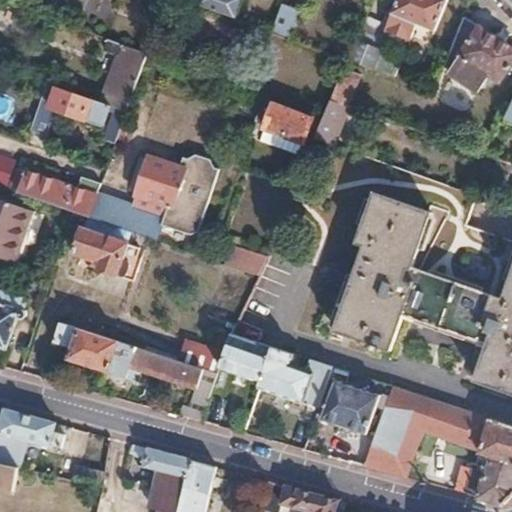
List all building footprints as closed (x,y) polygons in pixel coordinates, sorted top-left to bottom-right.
[(89,0),(86,0),(76,27),(111,40),(116,27),(109,25),(114,10),(89,0)] [(201,0),(200,4),(238,17),(243,0),(201,0)] [(358,41),(350,59),(399,77),(403,66),(394,63),(396,58),(381,53),(385,43),(406,52),(418,22),(435,29),(448,0),(398,0),(393,12),(387,9),(374,39),(361,34),(358,41)] [(284,3),(275,29),(294,36),(303,10),(284,3)] [(511,48),(465,17),(446,67),(475,86),(482,86),(490,76),(501,83),(511,65),(511,48)] [(347,36),(339,55),(350,59),(358,41),(347,36)] [(122,56),(105,103),(129,111),(140,79),(149,54),(111,40),(108,51),(122,56)] [(346,68),(333,98),(349,103),(362,74),(346,68)] [(59,88),(52,108),(105,128),(111,112),(117,119),(125,122),(129,111),(105,103),(59,88)] [(266,96),(257,121),(267,124),(266,127),(305,140),(314,114),(266,96)] [(324,118),(319,129),(334,135),(342,117),(327,111),(324,118)] [(36,119),(28,142),(44,147),(52,124),(36,119)] [(266,127),(262,138),(301,152),(305,140),(266,127)] [(100,194),(91,218),(158,240),(163,224),(195,237),(202,233),(224,172),(220,170),(215,162),(201,157),(193,160),(188,159),(184,169),(153,158),(135,209),(122,204),(122,202),(100,194)] [(18,169),(11,190),(76,212),(91,218),(100,194),(104,183),(85,177),(80,189),(18,169)] [(373,251),(344,334),(392,350),(406,313),(419,318),(423,309),(479,329),(475,338),(480,341),(479,345),(489,349),(477,381),(511,393),(511,284),(498,279),(494,288),(437,268),(441,259),(427,254),(441,215),(385,196),(366,248),(373,251)] [(0,199),(0,256),(14,262),(32,211),(0,199)] [(85,229),(75,256),(105,266),(103,272),(137,283),(148,250),(85,229)] [(234,244),(228,264),(260,276),(270,256),(234,244)] [(0,342),(9,346),(21,314),(23,315),(25,314),(27,312),(27,310),(26,307),(23,306),(26,296),(0,286),(0,342)] [(208,319),(203,334),(231,343),(234,334),(236,329),(208,319)] [(61,323),(50,356),(59,359),(64,345),(76,348),(73,361),(130,379),(136,363),(201,384),(192,408),(186,406),(182,417),(201,422),(215,385),(219,375),(61,323)] [(231,343),(221,368),(263,383),(276,347),(234,334),(231,343)] [(263,383),(261,390),(304,404),(306,401),(320,406),(331,378),(335,367),(324,363),(312,359),(308,371),(291,365),(294,353),(276,347),(263,383)] [(335,367),(331,378),(339,381),(341,382),(345,370),(335,367)] [(339,381),(328,412),(370,427),(381,396),(341,382),(339,381)] [(376,441),(366,468),(406,479),(411,463),(394,458),(404,430),(423,437),(422,444),(456,455),(481,453),(497,458),(493,470),(486,468),(484,473),(475,470),(466,495),(505,506),(511,497),(511,425),(395,387),(376,441)] [(0,434),(59,450),(63,436),(66,426),(56,423),(5,409),(0,428),(0,434)] [(360,436),(350,464),(366,468),(376,441),(360,436)] [(178,511),(190,460),(149,449),(144,469),(159,473),(150,507),(159,509),(158,511),(178,511)] [(190,460),(178,511),(205,511),(217,468),(190,460)] [(0,490),(12,493),(18,468),(0,463),(0,490)] [(80,467),(77,481),(102,487),(104,473),(80,467)] [(269,482),(261,511),(262,511),(280,511),(283,504),(310,511),(337,511),(341,502),(269,482)] [(99,499),(95,511),(109,511),(112,502),(99,499)]
